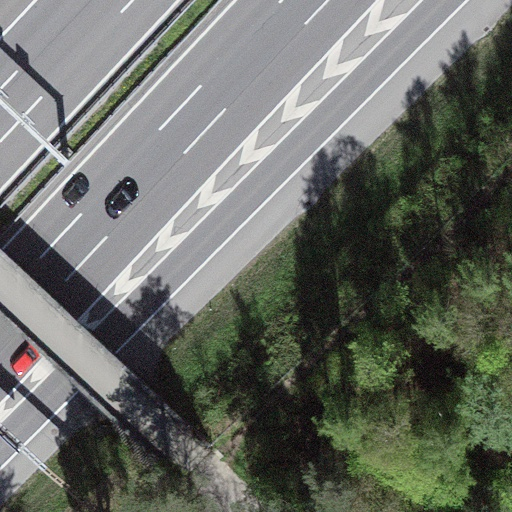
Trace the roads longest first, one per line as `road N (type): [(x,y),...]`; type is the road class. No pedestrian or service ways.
road 1 (motorway): [(0,447),(445,0)]
road 2 (motorway): [(0,327),(306,0)]
road 3 (track): [(0,280),(211,475)]
road 4 (motorway): [(107,2),(0,117)]
